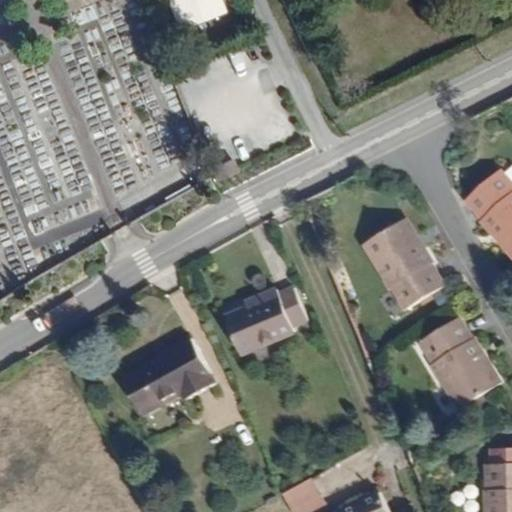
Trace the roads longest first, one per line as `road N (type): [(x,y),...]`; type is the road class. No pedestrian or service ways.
road 1 (secondary): [(330,164),(0,349)]
road 2 (residential): [(412,123),(511,307)]
road 3 (residential): [(330,164),(251,0)]
